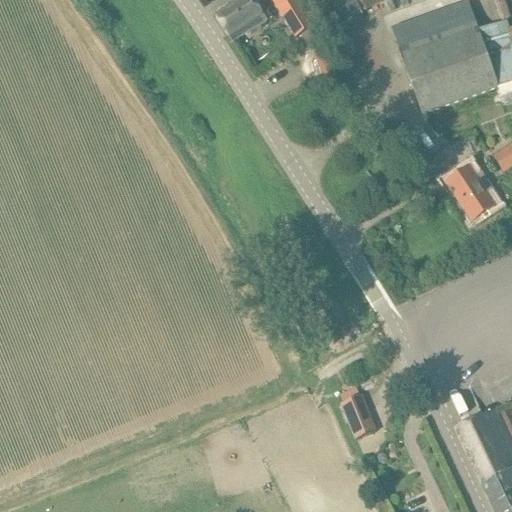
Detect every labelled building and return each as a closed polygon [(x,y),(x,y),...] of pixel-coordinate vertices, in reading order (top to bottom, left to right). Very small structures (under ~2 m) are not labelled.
[(255,0),(242,0),(233,6),(216,17),(232,43),(268,20),(255,0)] [(296,0),(273,0),(296,38),(313,28),(296,0)] [(332,0),(343,22),(387,0),(332,0)] [(511,20),(511,18),(506,0),(496,0),(503,23),(511,20)] [(422,115),(441,109),(498,89),(511,83),(511,35),(508,23),(479,33),(468,3),(392,30),(422,115)] [(511,83),(498,89),(501,98),(511,93),(511,83)] [(511,144),(492,158),(503,175),(511,168),(511,144)] [(471,169),(447,184),(472,223),(496,207),(487,194),(492,191),(482,174),(476,177),(471,169)] [(362,397),(340,406),(355,442),(377,433),(362,397)] [(511,447),(496,413),(456,431),(494,511),(510,511),(511,511),(511,447)]
